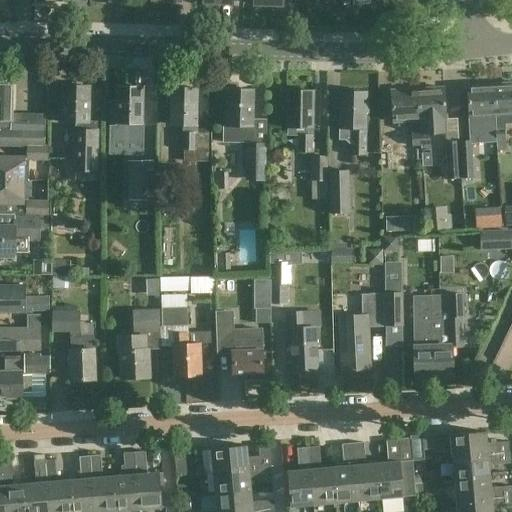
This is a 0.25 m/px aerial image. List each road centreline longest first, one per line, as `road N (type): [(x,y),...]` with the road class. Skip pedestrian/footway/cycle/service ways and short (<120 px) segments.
road 1 (residential): [(511,402),(0,427)]
road 2 (residential): [(0,43),(472,45)]
